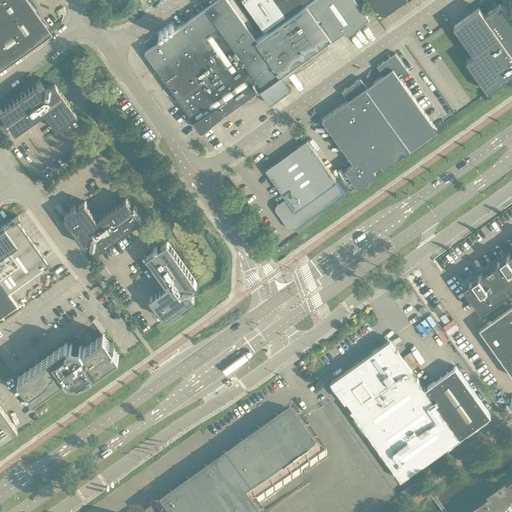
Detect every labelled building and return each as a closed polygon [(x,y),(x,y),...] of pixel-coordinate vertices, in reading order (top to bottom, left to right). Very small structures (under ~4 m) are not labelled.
[(28,0),(0,0),(0,67),(51,32),(28,0)] [(346,33),(366,19),(369,17),(367,15),(363,8),(362,8),(356,0),(310,0),(257,38),(255,39),(227,0),(216,0),(206,7),(186,21),(184,23),(161,39),(159,41),(157,42),(151,46),(151,47),(149,48),(145,51),(149,57),(167,83),(191,116),(194,120),(198,117),(205,127),(259,89),(263,86),(273,101),(290,89),(291,88),(286,82),(285,81),(280,73),(288,66),(310,51),(324,41),(328,38),(331,37),(332,38),(343,30),(346,34),(346,33)] [(285,13),(275,0),(243,0),(264,29),(285,13)] [(303,1),(302,0),(275,0),(285,13),(303,1)] [(371,0),(379,11),(379,12),(380,13),(381,13),(382,13),(383,14),(384,13),(385,13),(386,13),(387,12),(403,0),(371,0)] [(484,15),(479,7),(453,25),(474,54),(466,60),(488,90),(511,72),(511,20),(500,4),(499,4),(484,15)] [(383,74),(366,86),(411,149),(437,130),(399,77),(408,71),(395,52),(390,56),(389,56),(388,57),(389,59),(384,62),(383,61),(382,61),(381,62),(377,65),(383,74)] [(366,86),(360,77),(358,79),(356,79),(355,81),(349,85),(350,87),(347,88),(346,87),(345,88),(343,89),(341,91),(348,99),(321,118),(353,162),(344,168),(357,187),(376,174),(372,169),(380,164),(384,168),(409,150),(411,149),(366,86)] [(67,119),(75,113),(54,83),(50,86),(49,86),(49,85),(49,83),(48,83),(47,82),(46,82),(45,83),(44,83),(43,85),(42,84),(40,81),(0,109),(0,113),(4,119),(2,120),(5,125),(7,123),(13,131),(42,111),(54,128),(63,122),(64,124),(68,121),(67,119)] [(306,139),(265,169),(285,197),(277,204),(276,209),(276,210),(286,224),(288,228),(289,227),(294,228),(295,229),(301,224),(321,210),(345,193),(336,181),(306,139)] [(178,183),(177,184),(173,187),(177,193),(182,189),(178,183)] [(97,244),(99,248),(141,218),(135,210),(137,209),(134,204),(132,206),(126,197),(97,218),(85,201),(76,207),(75,205),(71,208),(72,210),(64,216),(85,246),(89,243),(90,243),(90,244),(90,246),(91,246),(92,247),(93,247),(94,246),(95,245),(96,244),(97,244)] [(0,313),(16,303),(7,291),(47,262),(15,218),(18,215),(0,227),(0,313)] [(158,247),(157,245),(153,248),(154,250),(146,256),(167,285),(149,298),(155,306),(153,307),(156,312),(158,310),(164,319),(194,297),(192,293),(192,292),(193,292),(194,292),(195,291),(195,290),(195,289),(195,288),(194,287),(193,287),(193,286),(197,283),(167,241),(158,247)] [(491,266),(489,267),(511,299),(511,304),(511,305),(511,250),(506,255),(505,254),(504,254),(503,254),(502,254),(501,254),(500,255),(500,256),(499,257),(499,258),(500,259),(491,266)] [(511,373),(511,305),(511,304),(511,299),(489,267),(488,269),(487,268),(478,275),(477,274),(476,274),(475,274),(474,274),(473,274),(472,275),(472,276),(471,277),(472,278),(472,279),(463,286),(480,310),(484,308),(491,319),(479,328),(511,373)] [(433,307),(438,314),(443,311),(438,304),(433,307)] [(446,311),(440,316),(443,321),(450,316),(446,311)] [(26,390),(27,389),(33,398),(65,375),(67,377),(78,379),(80,377),(82,380),(119,355),(112,346),(114,345),(114,343),(113,341),(111,341),(109,342),(103,333),(83,348),(81,345),(79,345),(80,342),(72,341),(72,344),(71,343),(68,345),(66,342),(18,376),(24,385),(23,386),(22,388),(24,390),(26,390)] [(490,415),(455,366),(425,387),(402,356),(390,338),(330,380),(345,401),(347,400),(353,407),(351,409),(401,479),(490,415)] [(404,355),(413,367),(421,361),(412,349),(404,355)] [(0,439),(16,428),(0,406),(0,439)] [(260,511),(256,507),(327,456),(301,420),(292,408),(150,509),(152,511),(151,511),(260,511)] [(511,511),(511,506),(506,498),(505,496),(486,509),(487,511),(486,511),(511,511)]
